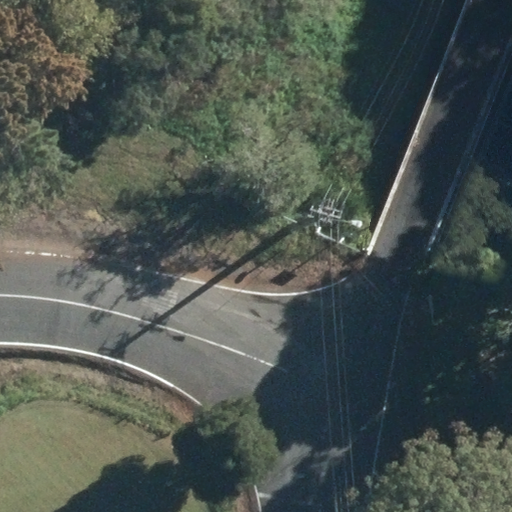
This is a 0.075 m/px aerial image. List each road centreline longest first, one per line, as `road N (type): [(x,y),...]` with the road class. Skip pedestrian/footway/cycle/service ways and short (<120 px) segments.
road 1 (tertiary): [(345,383),(489,0)]
road 2 (unclassified): [(345,383),(123,307),(0,299)]
road 3 (tertiary): [(321,511),(345,383)]
